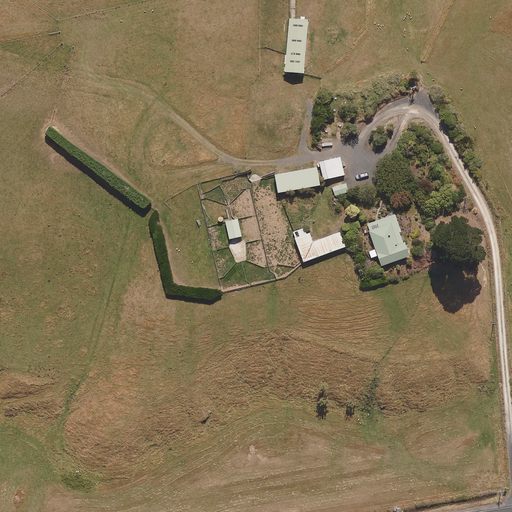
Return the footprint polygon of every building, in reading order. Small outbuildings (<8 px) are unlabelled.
[(285,74),(304,75),(308,21),(290,19),(285,74)] [(324,181),(345,177),(341,158),(320,163),(324,181)] [(278,195),(320,187),(317,170),(274,177),(278,195)] [(335,197),(349,192),(346,183),(333,188),(335,197)] [(403,244),(400,234),(401,233),(395,215),(367,225),(376,250),(369,253),(371,259),(378,257),(382,268),(410,258),(405,244),(403,244)] [(231,240),(243,237),(239,220),(227,222),(231,240)] [(303,237),(300,231),(293,233),(304,263),(346,248),(340,234),(313,244),(310,234),(303,237)]
